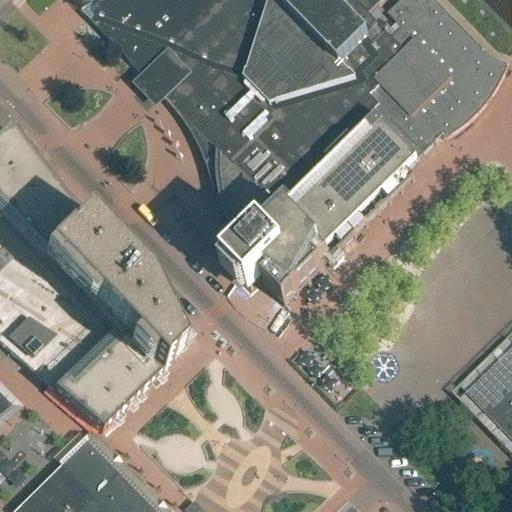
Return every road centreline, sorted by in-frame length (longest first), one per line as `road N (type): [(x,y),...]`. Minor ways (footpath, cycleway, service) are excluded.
road 1 (unclassified): [(264,361),(494,134),(511,153)]
road 2 (residential): [(58,150),(230,326)]
road 3 (unclassified): [(230,326),(112,449)]
road 4 (residential): [(264,361),(373,475)]
